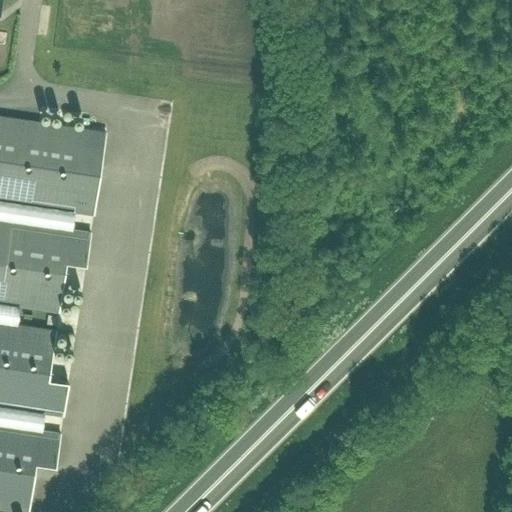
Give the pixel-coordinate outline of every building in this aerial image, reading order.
[(108,110),(108,127),(130,127),(130,110),(108,110)] [(0,116),(0,198),(93,213),(105,132),(0,116)] [(0,219),(0,301),(58,310),(65,261),(85,264),(90,233),(0,219)] [(0,321),(0,404),(63,414),(68,382),(48,379),(55,330),(0,321)] [(0,424),(0,507),(28,511),(35,462),(55,465),(60,433),(0,424)]
